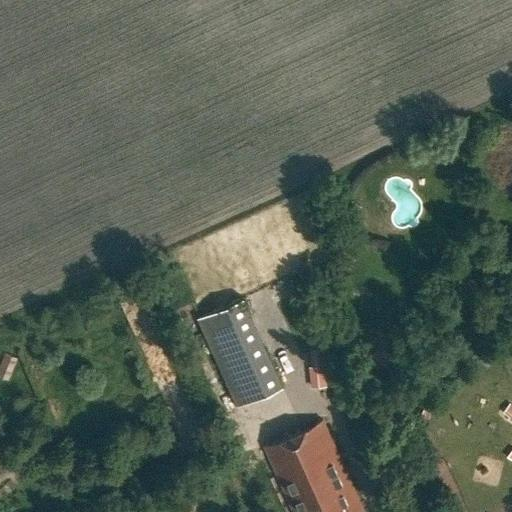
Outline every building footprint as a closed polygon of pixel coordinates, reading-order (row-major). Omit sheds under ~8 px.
[(256,299),(263,307),(276,296),(269,288),(256,299)] [(196,316),(236,405),(283,383),(242,294),(196,316)] [(373,347),(369,365),(386,369),(390,351),(373,347)] [(0,360),(0,373),(8,376),(17,354),(4,349),(0,360)] [(323,382),(322,361),(306,362),(307,383),(323,382)] [(416,415),(424,419),(436,395),(429,391),(416,415)] [(511,404),(507,400),(500,409),(506,415),(504,418),(507,421),(511,415),(511,404)] [(322,418),(263,444),(294,511),(349,511),(362,506),(322,418)]
